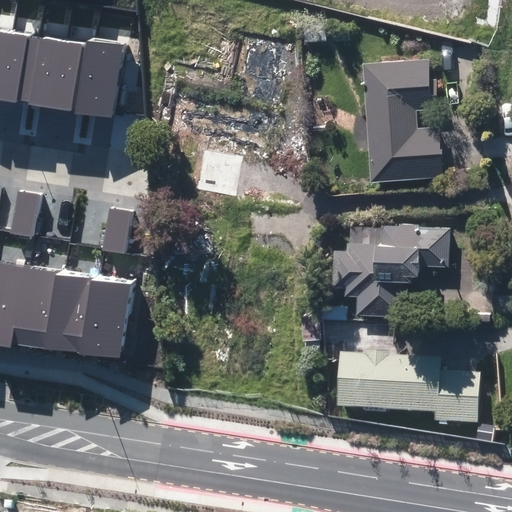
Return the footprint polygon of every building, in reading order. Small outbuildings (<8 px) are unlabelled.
[(268,13),(266,31),(293,35),(295,17),(268,13)] [(305,26),(305,42),(327,42),(327,26),(305,26)] [(332,40),(349,41),(349,29),(333,29),(332,40)] [(26,36),(0,32),(0,100),(16,102),(26,36)] [(187,81),(176,137),(265,154),(270,130),(279,132),(295,47),(245,37),(235,90),(187,81)] [(365,64),(372,182),(443,177),(440,128),(417,129),(416,109),(439,108),(437,80),(430,81),(429,61),(365,64)] [(246,156),(204,148),(196,190),(238,197),(246,156)] [(43,187),(22,184),(16,225),(37,228),(43,187)] [(137,206),(116,203),(110,243),(130,247),(137,206)] [(395,323),(402,324),(402,316),(404,316),(406,279),(412,279),(412,271),(420,272),(420,265),(448,267),(450,229),(383,226),(383,242),(377,242),(377,245),(349,244),(349,251),(336,251),(334,288),(348,288),(347,294),(360,295),(359,315),(396,316),(395,323)] [(271,381),(288,268),(227,259),(223,287),(212,285),(207,315),(219,317),(215,343),(223,345),(219,374),(271,381)] [(322,320),(347,320),(347,307),(323,307),(322,320)] [(306,346),(307,358),(322,358),(320,315),(302,316),(303,341),(308,341),(308,346),(306,346)] [(435,420),(478,423),(481,376),(440,374),(441,362),(390,359),(390,354),(366,352),(365,358),(341,357),(338,408),(436,414),(435,420)]
